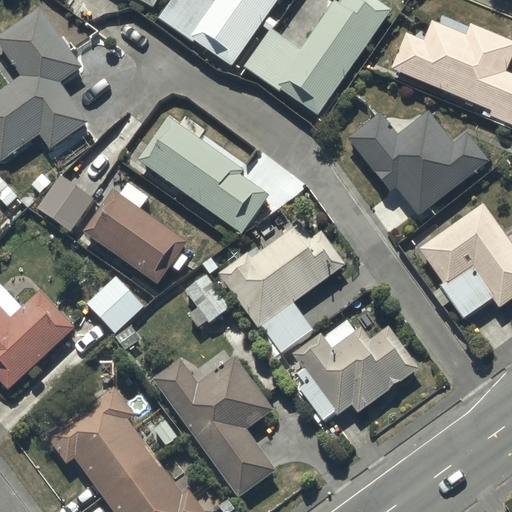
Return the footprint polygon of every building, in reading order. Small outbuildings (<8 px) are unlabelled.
[(214,0),(172,0),(160,17),(196,43),(197,41),(232,66),(279,0),(218,0),(217,2),(214,0)] [(273,29),(246,66),(280,91),(282,89),(319,116),(393,11),(378,0),(342,0),(340,3),(337,2),(301,50),(273,29)] [(0,43),(24,76),(0,92),(0,160),(2,162),(40,135),(52,151),(89,124),(59,83),(83,66),(41,7),(0,35),(0,43)] [(408,32),(392,67),(493,111),(490,116),(511,125),(511,72),(507,71),(511,60),(511,40),(473,23),(467,36),(432,21),(424,39),(408,32)] [(382,113),(349,138),(393,192),(400,187),(421,215),(490,161),(467,131),(454,141),(430,110),(399,134),(382,113)] [(169,116),(137,159),(244,234),(270,196),(240,175),(247,165),(225,149),(222,154),(218,152),(221,147),(203,134),(206,130),(184,116),(184,115),(183,115),(182,115),(182,114),(181,114),(180,114),(179,114),(178,114),(177,114),(176,114),(175,114),(174,114),(173,114),(172,114),(172,115),(171,115),(170,115),(169,116)] [(72,233),(95,199),(61,176),(38,210),(72,233)] [(115,189),(83,232),(159,285),(189,243),(141,210),(150,197),(129,183),(121,194),(115,189)] [(511,242),(485,203),(420,248),(444,283),(441,285),(442,287),(434,293),(443,307),(453,300),(465,318),(494,298),(500,307),(511,298),(511,242)] [(255,249),(220,274),(260,328),(263,325),(282,353),(314,331),(294,301),(346,265),(322,231),(311,239),(301,224),(258,254),(255,249)] [(208,275),(186,290),(199,308),(190,315),(200,328),(209,321),(210,323),(232,308),(208,275)] [(117,276),(88,304),(116,334),(145,306),(117,276)] [(0,379),(8,388),(75,326),(42,291),(23,309),(0,284),(0,379)] [(322,334),(293,354),(305,370),(299,374),(306,384),(300,388),(324,421),(336,413),(338,415),(353,405),(359,413),(420,368),(390,326),(371,340),(362,328),(356,332),(348,321),(324,338),(322,334)] [(183,358),(154,379),(240,498),(276,471),(246,429),(273,410),(236,357),(200,382),(183,358)] [(115,387),(48,436),(68,465),(77,458),(115,511),(205,511),(190,491),(183,496),(129,419),(135,415),(115,387)]
